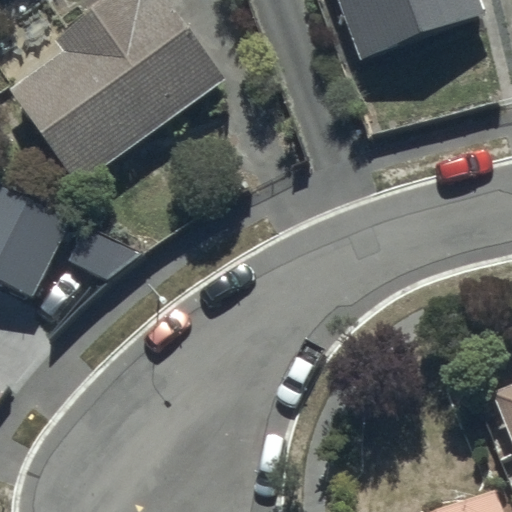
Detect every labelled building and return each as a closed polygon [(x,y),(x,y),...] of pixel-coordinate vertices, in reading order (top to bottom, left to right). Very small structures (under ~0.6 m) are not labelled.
[(17,20),(0,32),(0,81),(75,184),(227,77),(170,0),(103,0),(61,32),(44,8),(21,25),(17,20)] [(340,0),(361,57),(485,9),(481,0),(340,0)] [(0,180),(0,279),(30,295),(70,215),(0,180)] [(511,382),(491,391),(511,441),(511,382)] [(506,511),(496,486),(432,511),(506,511)]
